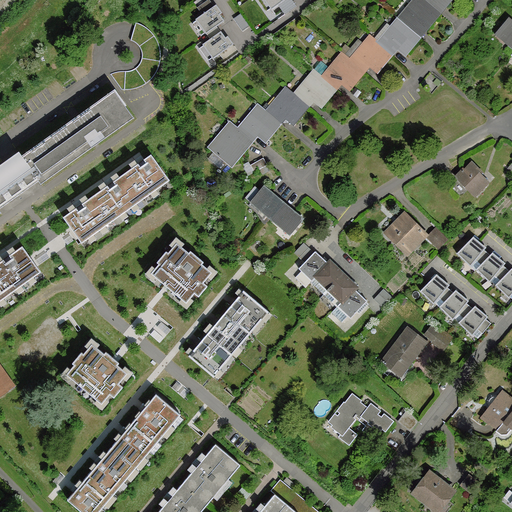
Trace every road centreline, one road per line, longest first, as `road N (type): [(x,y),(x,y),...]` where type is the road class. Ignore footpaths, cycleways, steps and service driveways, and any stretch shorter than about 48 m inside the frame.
road 1 (residential): [(500,122),(348,214),(336,212),(306,179),(322,154),(420,77),(487,0)]
road 2 (residential): [(359,511),(511,318)]
